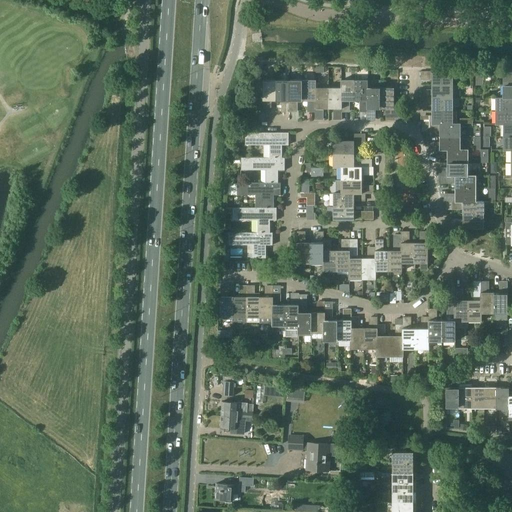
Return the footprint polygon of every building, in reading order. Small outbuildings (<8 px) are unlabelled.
[(432,77),(432,84),(453,84),(453,71),(421,71),(421,77),(432,77)] [(270,100),(277,100),(277,79),(263,80),(263,100),(263,111),(269,111),(270,100)] [(289,79),(277,79),(277,100),(283,100),(284,111),(289,111),(289,79)] [(295,100),(303,100),(303,79),(289,79),(289,111),(295,111),(295,100)] [(310,111),(315,111),(316,87),(316,79),(303,79),(303,100),(310,100),(310,111)] [(348,100),(355,100),(355,79),(341,79),(341,87),(342,87),(341,112),(342,112),(347,112),(348,100)] [(362,111),(367,112),(368,112),(368,87),(368,79),(355,79),(355,100),(362,100),(362,111)] [(453,97),(453,84),(432,84),(432,91),(421,91),(421,97),(453,97)] [(511,84),(504,84),(503,97),(511,97),(511,84)] [(329,87),(316,87),(315,111),(315,119),(321,119),(321,108),(329,108),(329,87)] [(342,87),(341,87),(329,87),(329,108),(336,108),(336,119),(342,119),(342,112),(341,112),(342,87)] [(381,87),(368,87),(368,112),(367,112),(367,119),(373,119),(374,108),(381,108),(381,87)] [(394,87),(381,87),(381,108),(388,108),(388,119),(394,119),(394,108),(394,87)] [(453,110),(453,97),(421,97),(421,103),(432,103),(432,110),(453,110)] [(511,97),(503,97),(496,97),(496,110),(511,110),(511,97)] [(453,122),(453,110),(432,110),(432,117),(421,117),(421,123),(429,123),(453,123),(453,122)] [(496,123),(504,123),(511,123),(511,110),(496,110),(496,123)] [(440,129),(440,136),(461,136),(461,122),(453,122),(453,123),(429,123),(429,129),(440,129)] [(282,158),(282,157),(282,145),(289,145),(289,132),(263,132),(258,132),(245,132),(245,144),(270,144),(270,157),(282,158)] [(333,140),(333,153),(354,153),(354,147),(365,147),(365,134),(354,134),(354,140),(333,140)] [(429,150),(437,150),(437,149),(461,149),(461,136),(440,136),(440,143),(429,143),(429,150)] [(448,155),(448,162),(469,162),(469,149),(461,149),(437,149),(437,150),(437,155),(448,155)] [(365,166),(372,166),(372,159),(354,159),(354,153),(333,153),(334,167),(341,167),(365,167),(365,166)] [(265,170),(265,182),(278,182),(278,170),(285,169),(285,157),(282,157),(282,158),(270,157),(241,157),(241,169),(265,170)] [(469,175),(469,162),(448,162),(448,169),(437,169),(437,175),(444,175),(469,175)] [(372,166),(365,166),(365,167),(341,167),(341,179),(362,179),(362,172),(373,172),(373,166),(372,166)] [(476,175),(469,175),(444,175),(444,181),(455,181),(455,189),(476,189),(476,175)] [(336,192),(341,192),(341,193),(365,192),(365,193),(373,193),(373,186),(362,186),(362,179),(341,179),(341,180),(336,180),(336,192)] [(261,194),(261,207),(274,207),(274,194),(281,194),(280,182),(278,182),(265,182),(237,182),(237,194),(261,194)] [(444,202),(452,202),(452,201),(476,201),(476,189),(455,189),(455,196),(444,196),(444,202)] [(334,192),(333,206),(354,206),(354,199),(366,199),(365,193),(365,192),(341,193),(341,192),(336,192),(334,192)] [(463,207),(463,214),(484,214),(484,201),(476,201),(452,201),(452,202),(452,207),(463,207)] [(354,213),(354,206),(333,206),(333,219),(354,219),(374,219),(374,213),(354,213)] [(257,220),(257,232),(270,232),(270,219),(277,219),(277,207),(274,207),(261,207),(233,207),(233,213),(233,219),(257,220)] [(484,228),(484,214),(463,214),(463,221),(452,221),(452,227),(465,227),(465,228),(484,228)] [(297,263),(311,263),(310,242),(304,242),(304,231),(297,231),(297,247),(297,263)] [(317,242),(310,242),(311,263),(323,263),(323,238),(324,238),(324,231),(318,231),(317,242)] [(401,231),(401,239),(402,239),(402,262),(415,263),(415,242),(408,242),(408,231),(401,231)] [(415,242),(415,263),(428,263),(428,242),(428,231),(422,231),(422,242),(415,242)] [(272,232),(270,232),(257,232),(229,232),(229,244),(253,244),(253,257),(266,257),(266,245),(273,245),(272,232)] [(329,238),(324,238),(323,238),(323,263),(323,271),(337,271),(336,250),(329,250),(329,238)] [(337,271),(349,271),(350,246),(350,238),(343,239),(343,250),(336,250),(337,271)] [(375,270),(376,270),(389,270),(389,250),(382,250),(381,238),(375,238),(375,246),(376,246),(375,270)] [(402,270),(402,262),(402,239),(401,239),(396,238),(396,250),(389,250),(389,270),(402,270)] [(356,246),(350,246),(349,271),(349,278),(363,278),(363,258),(356,258),(356,246)] [(370,258),(363,258),(363,278),(376,278),(376,270),(375,270),(376,246),(375,246),(370,246),(370,258)] [(473,300),(468,300),(468,321),(481,321),(481,313),(481,281),(472,281),(473,300)] [(481,313),(493,313),(493,292),(487,292),(487,281),(481,281),(481,313)] [(501,292),(493,292),(493,313),(508,313),(508,292),(507,292),(507,281),(501,281),(501,292)] [(233,296),(227,296),(227,285),(221,285),(221,296),(220,296),(220,317),(233,317),(233,296)] [(241,296),(233,296),(233,317),(247,317),(247,285),(241,285),(241,296)] [(260,322),(260,317),(260,296),(253,296),(253,285),(247,285),(247,317),(247,322),(260,322)] [(272,323),(272,317),(273,317),(273,293),(273,285),(267,285),(267,296),(260,296),(260,317),(260,322),(260,323),(272,323)] [(454,289),(454,308),(455,308),(455,321),(468,321),(468,300),(461,300),(461,289),(454,289)] [(293,304),(285,304),(285,325),(298,325),(299,325),(298,300),(299,300),(299,292),(293,292),(293,304)] [(278,293),(273,293),(273,317),(272,317),(272,323),(272,325),(285,325),(285,304),(279,304),(278,293)] [(298,333),(311,333),(311,312),(304,312),(304,300),(299,300),(298,300),(299,325),(298,325),(298,333)] [(319,312),(311,312),(311,333),(324,333),(325,333),(324,308),(325,308),(325,301),(319,301),(319,312)] [(330,308),(325,308),(324,308),(325,333),(324,333),(324,340),(337,340),(337,319),(330,319),(330,308)] [(345,319),(337,319),(337,340),(350,340),(351,340),(351,316),(351,308),(345,308),(345,319)] [(442,340),(442,336),(441,320),(435,320),(435,308),(429,308),(429,316),(429,340),(430,340),(442,340)] [(441,320),(442,336),(442,340),(455,340),(455,321),(455,308),(454,308),(449,308),(449,320),(441,320)] [(357,316),(351,316),(351,340),(350,340),(350,347),(363,348),(364,327),(357,327),(357,316)] [(363,348),(376,348),(377,348),(377,324),(377,316),(371,316),(371,327),(364,327),(363,348)] [(403,316),(403,324),(403,348),(416,348),(416,327),(409,327),(409,316),(403,316)] [(430,348),(430,340),(429,340),(429,316),(423,316),(423,327),(416,327),(416,348),(430,348)] [(383,324),(377,324),(377,348),(376,348),(376,356),(390,356),(390,336),(390,335),(383,335),(383,324)] [(390,335),(390,336),(390,356),(403,356),(403,348),(403,324),(397,324),(397,335),(390,335)] [(229,340),(222,338),(220,345),(227,347),(229,340)] [(456,348),(456,355),(456,361),(463,361),(463,355),(468,355),(468,353),(468,348),(456,348)] [(234,395),(235,381),(223,381),(222,395),(234,395)] [(472,407),(472,387),(472,384),(460,384),(460,387),(459,407),(472,407)] [(284,387),(264,385),(263,395),(283,397),(284,387)] [(447,407),(459,407),(460,387),(447,387),(447,407)] [(472,407),(485,407),(485,387),(472,387),(472,407)] [(485,407),(497,408),(497,387),(485,387),(485,407)] [(509,417),(509,415),(509,408),(509,395),(510,395),(510,387),(497,387),(497,408),(503,408),(503,417),(509,417)] [(245,389),(245,398),(253,398),(253,390),(245,389)] [(222,401),(221,416),(241,417),(242,411),(246,411),(247,404),(247,402),(237,402),(237,403),(222,401)] [(221,416),(220,427),(235,428),(235,433),(244,434),(245,420),(251,421),(252,411),(249,411),(246,411),(242,411),(241,417),(221,416)] [(289,435),(288,448),(302,449),(302,448),(307,448),(306,469),(329,470),(329,456),(333,456),(334,444),(330,443),(307,442),(307,443),(303,443),(303,436),(289,435)] [(414,462),(414,451),(393,451),(393,462),(414,462)] [(414,472),(414,462),(393,462),(393,472),(414,472)] [(414,482),(414,472),(393,472),(393,482),(414,482)] [(232,500),(232,491),(245,492),(245,485),(253,486),(253,478),(239,477),(239,485),(233,485),(233,484),(216,483),(215,499),(232,500)] [(414,492),(414,482),(393,482),(393,492),(414,492)] [(393,492),(393,502),(414,502),(414,492),(393,492)] [(404,511),(413,511),(414,502),(393,502),(393,511),(404,511)]
